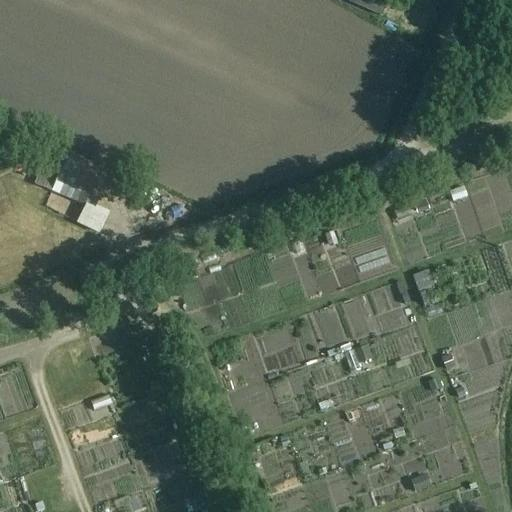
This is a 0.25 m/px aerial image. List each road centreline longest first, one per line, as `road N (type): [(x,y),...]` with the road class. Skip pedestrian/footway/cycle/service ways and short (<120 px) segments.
road 1 (unclassified): [(467,0),(408,136),(385,168),(135,255)]
road 2 (track): [(83,511),(35,380),(45,340)]
road 3 (track): [(0,356),(108,311),(135,255)]
